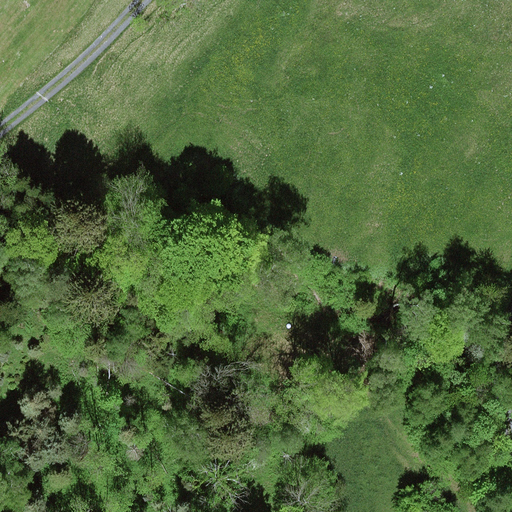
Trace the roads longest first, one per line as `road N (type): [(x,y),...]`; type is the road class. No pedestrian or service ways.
road 1 (track): [(149,0),(0,132)]
road 2 (track): [(511,445),(496,406),(511,330)]
